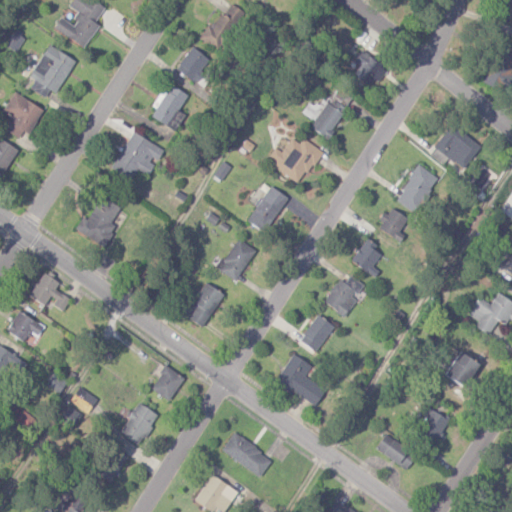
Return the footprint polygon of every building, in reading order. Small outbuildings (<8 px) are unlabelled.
[(85,47),(97,23),(95,22),(104,5),(94,0),(71,0),(69,6),(78,11),(72,23),(59,17),(52,29),(85,47)] [(245,13),(232,5),(225,15),(219,11),(201,38),(219,50),(245,13)] [(4,45),(16,52),(24,38),(13,31),(4,45)] [(55,93),(75,60),(48,44),(28,76),(33,79),(28,87),(44,97),(49,89),(55,93)] [(484,82),(502,89),(511,64),(511,49),(499,44),(484,82)] [(176,68),(193,81),(210,60),(192,46),(176,68)] [(353,61),(359,65),(352,74),(371,88),(385,67),(361,50),(353,61)] [(175,130),(185,114),(178,109),(187,94),(168,82),(149,115),(175,130)] [(42,108),(13,92),(3,110),(12,115),(4,130),(18,137),(22,131),(28,134),(42,108)] [(301,112),(313,120),(322,107),(310,99),(301,112)] [(326,138),(343,113),(327,102),(310,127),(326,138)] [(479,148),(453,124),(433,146),(459,169),(479,148)] [(163,149),(131,131),(110,168),(130,179),(135,169),(146,175),(154,161),(156,162),(163,149)] [(298,183),(321,150),(302,137),(299,142),(290,137),(281,151),(274,147),(269,155),(275,159),(271,165),(298,183)] [(17,150),(0,139),(0,175),(1,175),(17,150)] [(394,199),(414,213),(437,178),(418,164),(394,199)] [(287,197),(270,185),(246,220),(263,232),(287,197)] [(74,231),(105,246),(115,225),(111,223),(119,206),(99,196),(88,218),(82,216),(74,231)] [(409,217),(388,207),(377,228),(397,239),(409,217)] [(255,250),(238,238),(217,268),(235,280),(255,250)] [(372,266),(382,251),(364,240),(350,262),(375,276),(378,270),(372,266)] [(44,305),(47,299),(63,308),(69,297),(55,290),(59,282),(42,272),(29,296),(44,305)] [(338,278),(322,302),(343,316),(364,285),(349,274),(344,282),(338,278)] [(192,302),(196,305),(188,318),(201,327),(223,294),(205,282),(192,302)] [(497,320),(505,325),(511,314),(511,301),(498,292),(490,304),(480,297),(469,315),(478,320),(474,326),(488,335),(497,320)] [(36,336),(42,326),(18,310),(5,330),(23,341),(29,331),(36,336)] [(298,340),(316,352),(333,325),(316,314),(298,340)] [(0,373),(6,363),(21,371),(26,362),(0,346),(0,373)] [(444,374),(463,387),(479,363),(459,350),(444,374)] [(304,376),(311,365),(292,353),(274,382),(314,406),(325,389),(304,376)] [(150,389),(169,400),(183,376),(163,365),(150,389)] [(46,384),(58,393),(67,382),(54,373),(46,384)] [(96,399),(79,387),(69,400),(87,412),(96,399)] [(119,432),(138,444),(157,414),(138,402),(119,432)] [(72,428),(82,415),(68,405),(58,418),(72,428)] [(435,442),(448,419),(426,407),(414,431),(435,442)] [(35,419),(22,410),(15,420),(28,429),(35,419)] [(271,459),(233,432),(220,450),(259,477),(271,459)] [(404,469),(415,455),(385,433),(375,447),(404,469)] [(127,457),(112,446),(94,472),(110,482),(127,457)] [(193,501),(210,511),(223,511),(231,500),(226,497),(232,488),(211,474),(193,501)] [(61,511),(76,511),(75,511),(80,501),(69,496),(61,511)] [(357,511),(334,498),(325,511),(357,511)]
